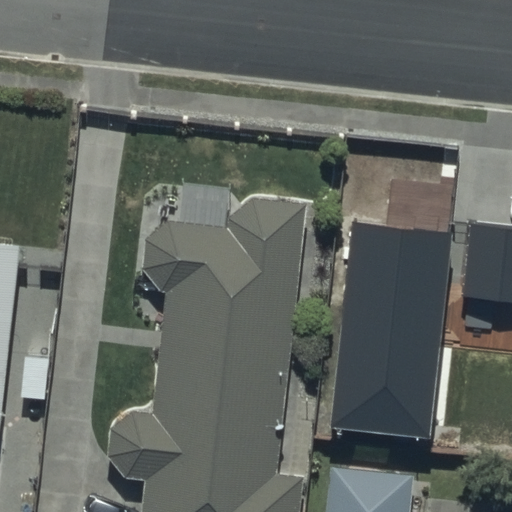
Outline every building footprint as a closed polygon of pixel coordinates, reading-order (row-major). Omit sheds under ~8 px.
[(279,458),(305,191),(253,188),(230,205),(230,214),(169,208),(150,224),(145,255),(167,282),(153,404),(132,402),(112,419),(110,440),(128,465),(149,467),(144,511),(298,511),(303,461),(279,458)] [(429,433),(452,228),(353,217),(330,422),(429,433)] [(511,226),(473,222),(466,291),(511,296),(511,226)] [(0,430),(17,247),(0,245),(0,430)] [(410,511),(416,466),(334,456),(327,511),(410,511)]
